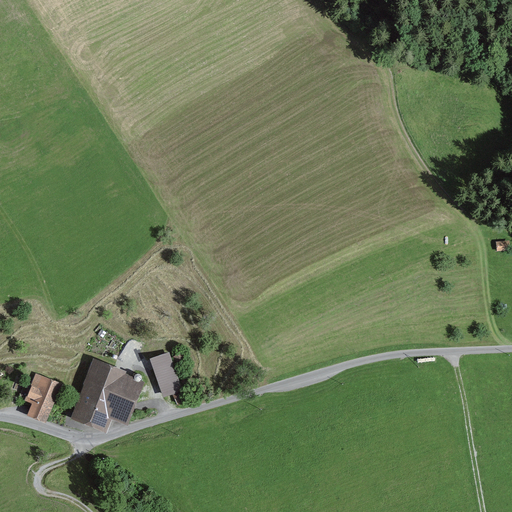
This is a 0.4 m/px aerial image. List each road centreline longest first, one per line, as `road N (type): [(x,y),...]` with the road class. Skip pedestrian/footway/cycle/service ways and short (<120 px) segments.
road 1 (unclassified): [(511,348),(371,358),(94,438),(0,416)]
road 2 (track): [(379,59),(412,148),(437,183),(511,234)]
road 3 (track): [(0,363),(84,358),(140,368),(165,418)]
road 4 (track): [(0,208),(49,297),(65,358)]
road 5 (track): [(453,350),(482,511)]
road 6 (track): [(88,511),(37,482),(94,438)]
